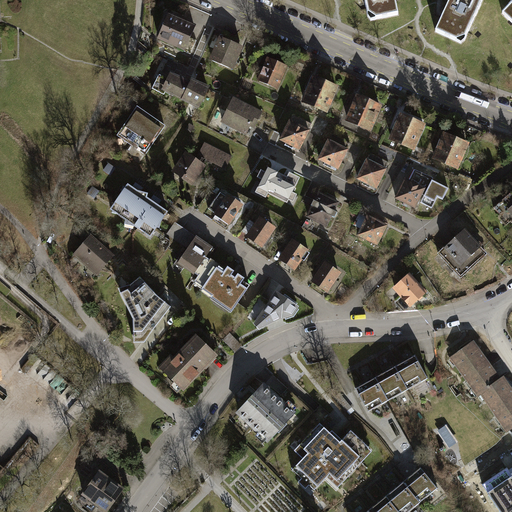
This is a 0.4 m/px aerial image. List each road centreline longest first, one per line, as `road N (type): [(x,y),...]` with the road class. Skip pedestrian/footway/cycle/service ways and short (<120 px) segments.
road 1 (tertiary): [(226,0),(511,120)]
road 2 (residential): [(131,511),(247,359),(336,329)]
road 3 (residential): [(423,231),(256,144)]
road 4 (residential): [(335,315),(183,210)]
road 5 (residential): [(336,329),(391,328),(482,310)]
road 6 (residential): [(423,231),(335,315)]
